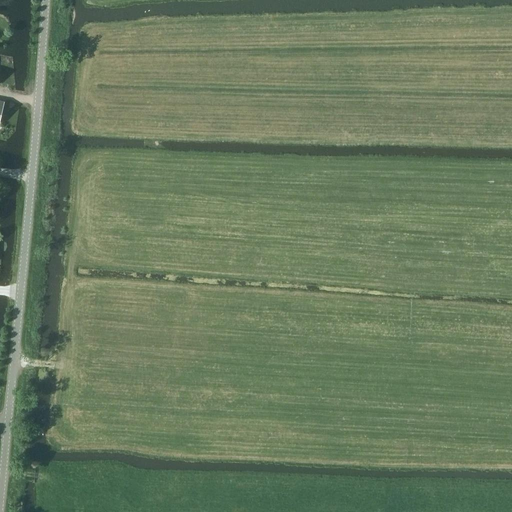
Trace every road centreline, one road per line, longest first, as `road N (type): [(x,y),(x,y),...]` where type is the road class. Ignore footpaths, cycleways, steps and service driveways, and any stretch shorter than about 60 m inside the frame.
road 1 (unclassified): [(0,504),(44,0)]
road 2 (track): [(164,222),(151,364),(12,361)]
